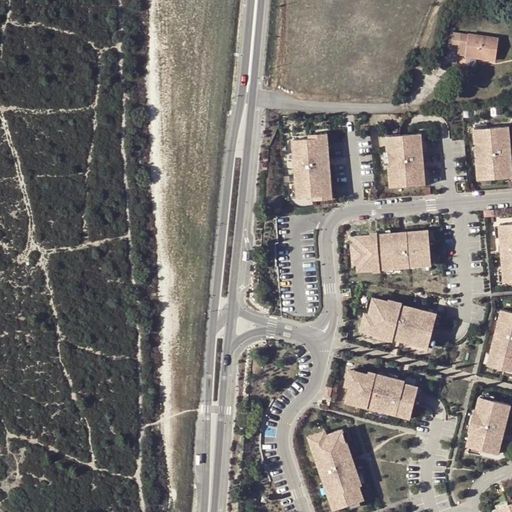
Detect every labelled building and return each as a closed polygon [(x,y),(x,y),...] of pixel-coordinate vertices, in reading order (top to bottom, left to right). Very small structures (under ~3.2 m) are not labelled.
[(457,56),(475,58),(494,61),(498,38),(450,31),(447,50),(458,51),(457,56)] [(475,58),(457,56),(456,64),(474,67),(475,58)] [(511,143),(511,126),(490,128),(490,132),(477,133),(477,138),(481,176),(494,175),(494,179),(511,177),(511,143)] [(408,134),(402,135),(403,139),(389,140),(393,183),(406,182),(406,186),(427,184),(423,133),(408,134)] [(313,142),(296,143),(301,196),(318,195),(335,193),(330,140),(313,142)] [(433,230),(360,236),(361,243),(362,262),(363,270),(407,266),(407,263),(414,262),(414,265),(436,264),(433,230)] [(402,310),(374,302),(370,319),(366,335),(364,340),(428,357),(434,333),(437,319),(409,311),(408,315),(401,313),(402,310)] [(511,312),(498,309),(485,366),(511,372),(511,312)] [(366,335),(370,319),(365,318),(361,334),(366,335)] [(350,391),(346,406),(376,413),(390,417),(391,414),(397,416),(396,419),(411,422),(416,401),(421,384),(356,367),(354,375),(350,391)] [(350,391),(354,375),(350,374),(346,390),(350,391)] [(511,406),(481,399),(478,413),(475,412),(470,434),(473,434),(469,449),(500,456),(511,406)] [(390,417),(376,413),(375,418),(389,421),(390,417)] [(329,500),(333,511),(339,511),(364,504),(359,490),(362,489),(343,434),(327,440),(310,445),(324,486),(329,500)] [(309,441),(310,445),(327,440),(325,435),(309,441)] [(324,486),(320,488),(325,501),(329,500),(324,486)] [(511,511),(511,502),(492,510),(492,511),(511,511)]
